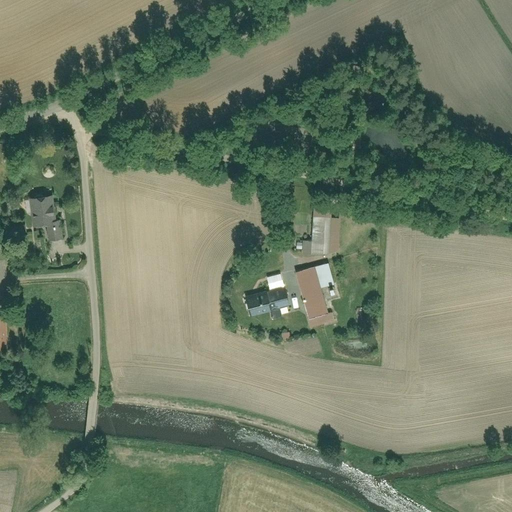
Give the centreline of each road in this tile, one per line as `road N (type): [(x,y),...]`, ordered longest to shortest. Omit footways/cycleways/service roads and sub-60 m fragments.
road 1 (residential): [(78,129),(511,218)]
road 2 (unclassified): [(78,129),(96,351),(89,444),(79,482),(45,511)]
road 3 (unclassified): [(60,106),(278,0)]
